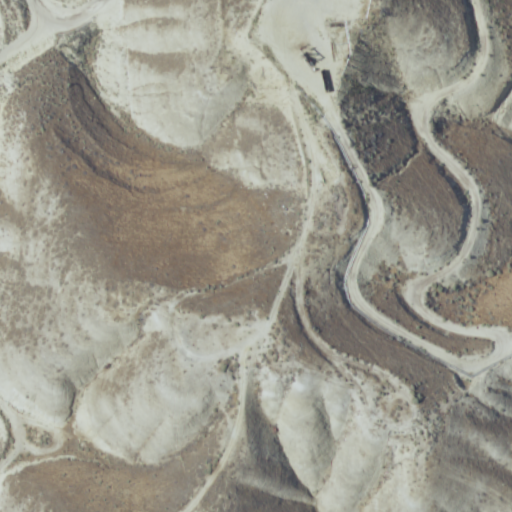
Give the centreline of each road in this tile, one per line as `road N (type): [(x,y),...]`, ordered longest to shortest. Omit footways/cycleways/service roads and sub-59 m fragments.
road 1 (residential): [(191,511),(220,476),(246,396),(239,359),(180,335),(175,315),(184,301),(297,258),(316,206),(321,83)]
road 2 (residential): [(321,83),(374,215),(357,265),(357,294),(448,357),(475,367),(511,353)]
